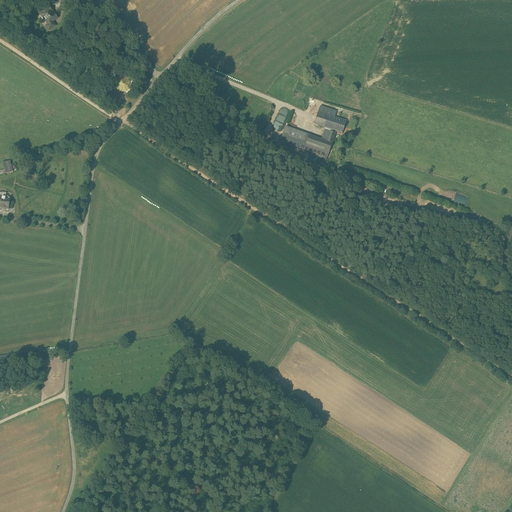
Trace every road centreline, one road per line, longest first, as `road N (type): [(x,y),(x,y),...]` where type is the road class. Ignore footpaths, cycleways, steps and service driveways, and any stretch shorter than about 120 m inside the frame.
road 1 (track): [(0,40),(511,376)]
road 2 (residential): [(63,511),(74,476),(66,379),(97,152),(200,28),(239,0)]
